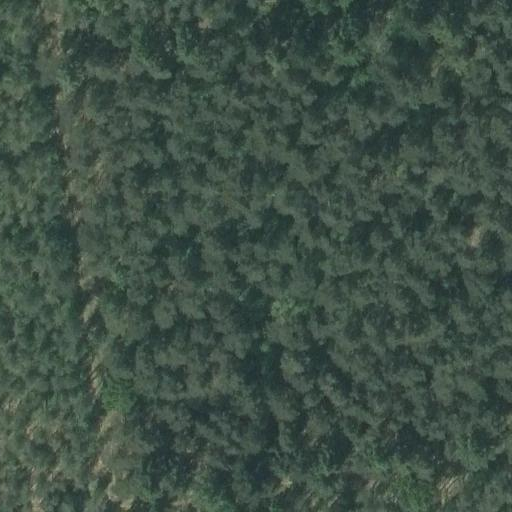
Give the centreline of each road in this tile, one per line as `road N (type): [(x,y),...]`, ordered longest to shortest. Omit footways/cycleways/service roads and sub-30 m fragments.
road 1 (track): [(511,449),(32,511)]
road 2 (track): [(43,34),(112,511)]
